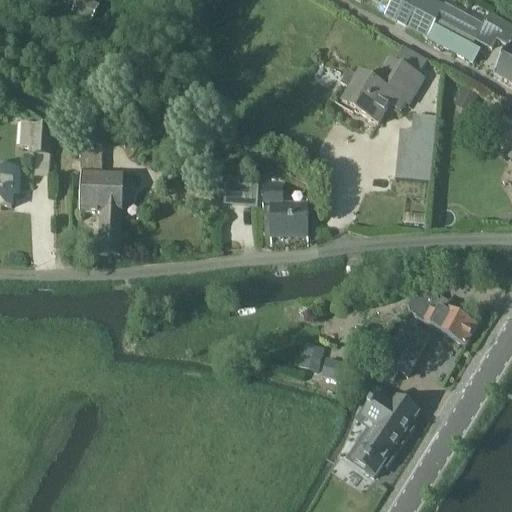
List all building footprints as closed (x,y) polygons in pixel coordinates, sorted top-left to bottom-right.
[(483,29),(428,0),(395,0),(385,19),(468,64),(476,50),(435,28),(437,23),(496,55),(505,38),(511,41),(511,26),(509,25),(492,16),(483,29)] [(427,64),(402,49),(394,63),(388,59),(374,83),(360,75),(359,76),(349,70),(341,83),(351,89),(343,104),(379,126),(396,98),(408,105),(423,79),(419,77),(427,64)] [(511,85),(511,49),(510,49),(495,76),(511,85)] [(467,116),(478,97),(462,89),(452,108),(467,116)] [(52,159),(54,129),(34,127),(34,118),(22,117),(21,127),(22,127),(21,151),(32,152),(32,157),(37,158),(36,180),(49,181),(51,159),(52,159)] [(426,202),(434,120),(411,118),(410,130),(400,129),(399,133),(398,133),(392,199),(426,202)] [(511,124),(505,120),(494,136),(511,148),(511,124)] [(121,257),(125,178),(102,177),(103,149),(84,148),(81,214),(102,215),(101,256),(121,257)] [(21,190),(21,173),(0,171),(0,209),(12,210),(13,190),(21,190)] [(257,187),(243,186),(243,181),(230,180),(230,186),(227,186),(225,205),(256,207),(257,187)] [(307,239),(307,206),(284,206),(284,182),(264,182),(264,205),(271,205),(271,239),(307,239)] [(501,228),(511,224),(509,216),(498,220),(501,228)] [(466,347),(477,328),(445,310),(447,307),(438,302),(435,291),(414,294),(407,306),(409,313),(416,317),(416,318),(466,347)] [(429,340),(410,329),(405,327),(384,366),(385,367),(379,377),(382,378),(393,385),(399,374),(408,379),(429,340)] [(317,373),(323,349),(304,344),(298,368),(317,373)] [(350,386),(354,368),(325,360),(320,378),(350,386)] [(387,471),(415,429),(411,427),(419,416),(397,401),(393,406),(380,398),(374,406),(372,405),(369,410),(371,411),(365,419),(378,428),(360,455),(369,461),(367,462),(372,465),(366,473),(375,479),(383,468),(387,471)]
